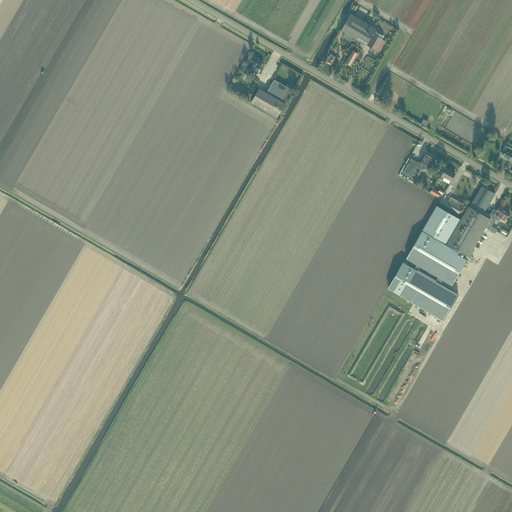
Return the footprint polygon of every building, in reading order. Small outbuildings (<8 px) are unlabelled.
[(376,29),(351,14),(341,31),(367,46),(376,29)] [(367,46),(378,52),(385,41),(382,39),(383,36),(375,32),(367,46)] [(327,63),(331,65),(336,57),(333,55),(334,54),(333,53),(335,49),(331,46),(328,51),(330,51),(327,56),(328,56),(324,62),(327,63)] [(351,66),(358,54),(352,51),(345,63),(351,66)] [(258,59),(259,58),(254,55),(247,68),(248,68),(247,71),(253,75),(255,71),(254,70),(256,67),(259,69),(263,62),(258,59)] [(285,104),(283,102),(291,89),(274,80),(267,93),(259,88),(251,103),(277,118),(285,104)] [(503,150),(501,154),(503,155),(503,156),(510,160),(511,157),(511,148),(508,146),(505,151),(503,150)] [(411,159),(403,173),(410,177),(409,180),(414,182),(422,168),(424,164),(427,166),(431,168),(435,162),(431,160),(432,158),(431,157),(432,157),(429,155),(429,156),(425,154),(423,158),(422,157),(421,159),(422,160),(420,162),(419,163),(411,159)] [(444,178),(451,182),(455,174),(452,172),(452,171),(446,168),(442,176),(441,176),(439,179),(443,180),(444,178)] [(483,187),(470,207),(483,215),(485,211),(484,211),(494,193),(485,188),(484,187),(483,187)] [(440,189),(439,192),(434,189),(431,193),(438,197),(441,194),(442,195),(444,192),(440,189)] [(451,197),(446,206),(459,214),(465,204),(451,197)] [(460,220),(447,244),(468,257),(472,250),(485,228),(489,230),(495,234),(497,230),(491,226),(497,217),(505,221),(507,219),(510,213),(505,211),(504,210),(506,201),(502,199),(499,207),(497,211),(493,209),(490,214),(485,211),(483,215),(470,207),(469,207),(461,221),(460,220)] [(437,206),(423,230),(444,243),(459,219),(437,206)] [(422,231),(406,258),(417,265),(414,269),(440,284),(443,280),(452,285),(465,262),(467,260),(458,255),(459,253),(422,231)] [(404,263),(388,289),(438,318),(443,321),(458,295),(440,284),(414,269),(404,263)]
